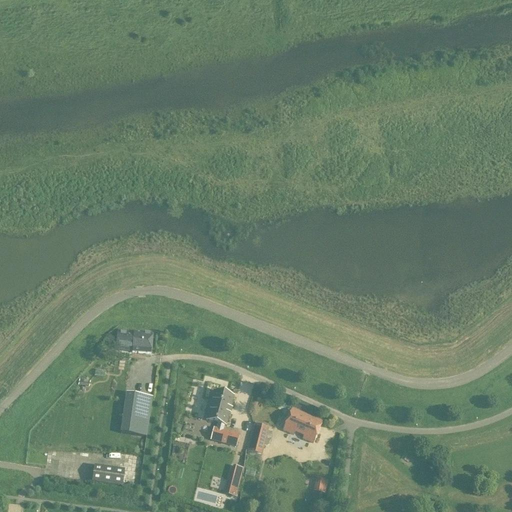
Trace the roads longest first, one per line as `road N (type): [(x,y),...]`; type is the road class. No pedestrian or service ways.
road 1 (unclassified): [(511,353),(464,383),(434,388),(188,297),(139,293),(84,325),(0,413)]
road 2 (unclassified): [(511,409),(478,425),(391,428),(351,421),(207,360),(161,358)]
